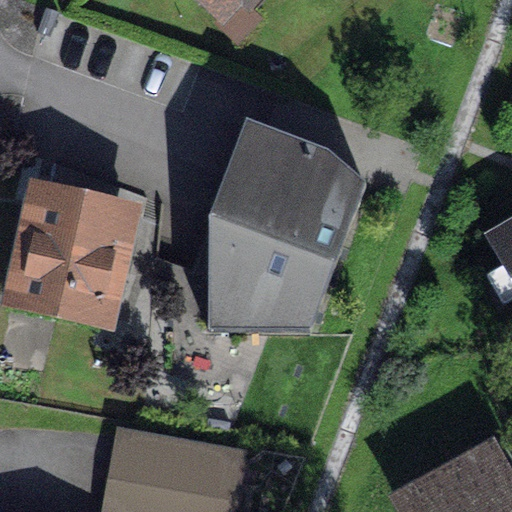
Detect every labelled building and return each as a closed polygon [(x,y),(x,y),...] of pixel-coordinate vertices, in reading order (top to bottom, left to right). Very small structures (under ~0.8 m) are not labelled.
[(187,0),(232,41),(269,0),(187,0)] [(246,129),(209,231),(209,336),(312,340),(314,334),(367,194),(329,159),(246,129)] [(31,187),(2,313),(115,339),(144,213),(31,187)] [(511,229),(486,245),(511,286),(511,229)] [(237,511),(249,456),(117,431),(101,511),(237,511)] [(511,511),(511,471),(496,442),(389,501),(395,511),(511,511)]
